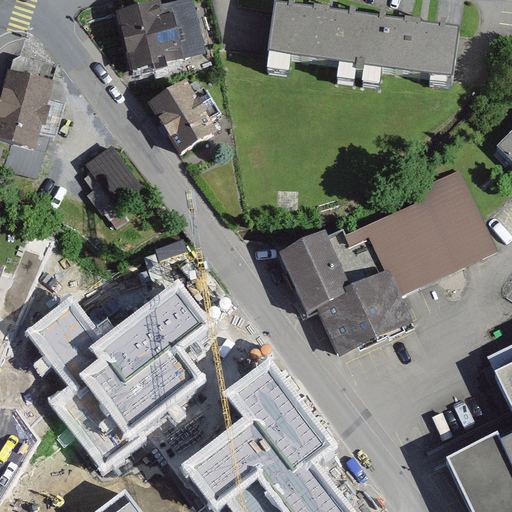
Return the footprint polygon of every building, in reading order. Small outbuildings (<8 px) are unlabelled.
[(463,25),(276,2),(268,68),(292,71),(294,56),(341,62),(339,78),(381,83),(383,68),(430,73),(429,84),(455,88),(463,25)] [(219,66),(204,4),(164,13),(162,3),(124,12),(142,84),(219,66)] [(58,67),(22,58),(13,61),(0,99),(0,141),(12,146),(5,168),(38,178),(51,139),(57,136),(65,104),(52,101),(57,83),(54,81),(58,67)] [(195,95),(186,81),(148,104),(181,157),(220,133),(211,119),(220,114),(204,89),(195,95)] [(511,160),(511,133),(499,147),(511,160)] [(146,187),(113,147),(88,167),(93,174),(86,181),(95,192),(89,197),(118,232),(133,220),(122,206),(146,187)] [(506,256),(463,176),(345,236),(349,248),(369,241),(388,273),(400,300),(506,256)] [(355,288),(330,234),(279,257),(327,363),(412,325),(400,300),(388,273),(355,288)] [(107,277),(119,303),(162,282),(149,257),(107,277)] [(0,328),(23,272),(0,262),(0,328)] [(73,293),(24,332),(67,386),(51,399),(104,467),(170,414),(179,425),(189,417),(181,407),(211,383),(185,351),(217,326),(179,278),(106,336),(73,293)] [(511,405),(511,435),(503,439),(511,457),(511,348),(490,359),(511,405)] [(270,359),(224,392),(244,417),(181,465),(215,511),(216,511),(227,505),(231,511),(357,511),(313,457),(334,441),(270,359)] [(511,511),(511,467),(496,435),(445,460),(471,511),(511,511)] [(145,511),(127,488),(95,511),(145,511)]
